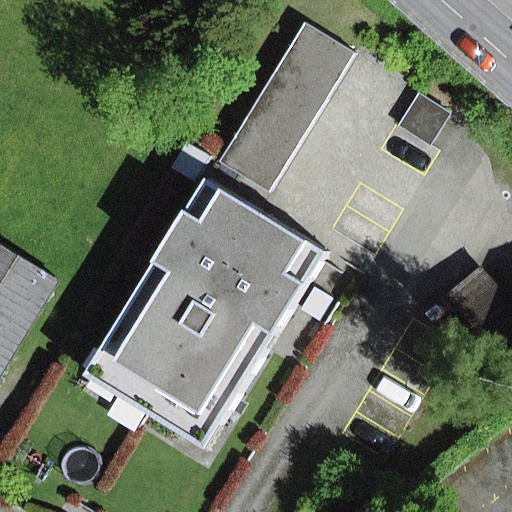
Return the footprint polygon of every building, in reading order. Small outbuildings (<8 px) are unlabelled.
[(273,193),(358,54),(308,24),(222,163),(273,193)] [(334,215),(418,72),(371,45),(287,187),(334,215)] [(427,142),(446,110),(423,96),(403,128),(427,142)] [(196,408),(225,426),(332,253),(212,180),(106,353),(135,370),(120,394),(182,432),(196,408)] [(0,371),(58,278),(0,243),(0,371)] [(511,307),(482,275),(436,314),(511,403),(511,307)] [(91,377),(120,394),(135,370),(106,353),(91,377)] [(182,432),(211,450),(225,426),(196,408),(182,432)]
